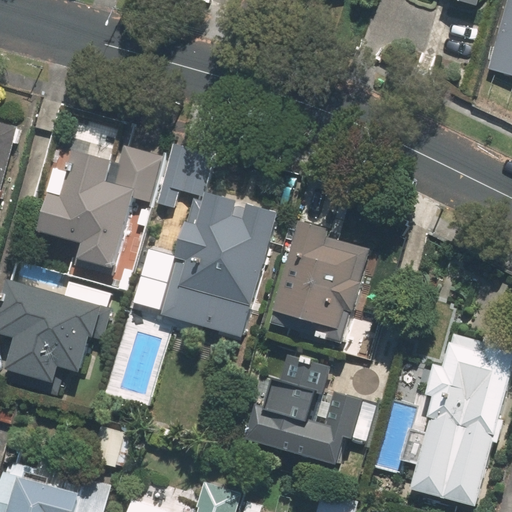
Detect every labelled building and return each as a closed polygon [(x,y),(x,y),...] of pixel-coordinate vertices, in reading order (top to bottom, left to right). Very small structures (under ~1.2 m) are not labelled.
[(511,0),(493,68),(511,73),(511,0)] [(0,215),(24,128),(0,121),(0,215)] [(210,198),(213,188),(223,152),(179,139),(160,202),(181,208),(186,191),(198,195),(210,198)] [(122,160),(83,151),(72,197),(60,194),(51,233),(92,243),(88,258),(125,267),(144,187),(117,180),(122,160)] [(200,198),(167,314),(249,337),(285,211),(256,203),(251,219),(240,216),(245,200),(214,192),(211,201),(200,198)] [(336,230),(307,222),(278,325),(350,345),(360,312),(363,313),(371,282),(368,281),(377,250),(334,238),(336,230)] [(111,307),(18,280),(3,333),(23,339),(14,371),(64,385),(69,369),(91,375),(111,307)] [(418,490),(483,508),(511,403),(511,340),(497,337),(495,343),(460,333),(451,367),(442,364),(434,394),(443,396),(418,490)] [(383,396),(283,377),(272,433),(372,453),(383,396)] [(130,469),(137,436),(115,431),(108,465),(130,469)] [(86,511),(94,482),(14,461),(0,511),(86,511)] [(324,499),(319,511),(364,511),(365,511),(324,499)] [(175,511),(137,500),(133,511),(175,511)]
